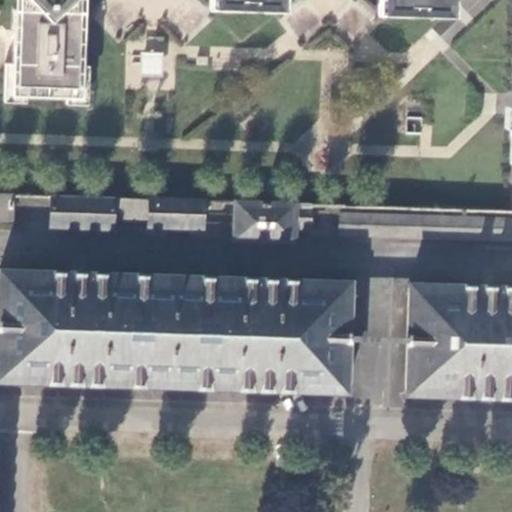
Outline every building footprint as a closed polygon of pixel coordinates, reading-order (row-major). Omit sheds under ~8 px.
[(25,0),(24,9),(19,9),(18,30),(12,30),(10,94),(36,96),(36,92),(55,93),(55,96),(80,96),(82,57),(84,13),(79,12),(79,0),(25,0)] [(213,0),(214,2),(236,3),(236,0),(253,0),(253,4),(275,4),(275,0),(381,0),(382,7),(405,9),(405,4),(421,5),(421,9),(444,10),(444,6),(444,0),(213,0)] [(137,55),(136,64),(142,64),(142,68),(143,70),(145,72),(146,73),(149,73),(152,73),(155,72),(156,70),(157,68),(158,64),(159,62),(160,56),(137,55)] [(142,64),(136,64),(136,79),(159,79),(160,56),(159,62),(158,64),(157,68),(156,70),(155,72),(152,73),(149,73),(146,73),(145,72),(143,70),(142,68),(142,64)] [(109,220),(109,196),(98,196),(48,194),(46,228),(108,230),(109,220)] [(144,221),(145,197),(109,196),(109,220),(144,221)] [(306,203),(298,203),(245,201),(145,197),(144,221),(144,228),(199,230),(227,241),(292,243),(292,233),(306,233),(306,213),(306,203)] [(323,203),(306,203),(306,213),(323,214),(323,203)] [(333,236),(511,241),(511,217),(334,213),(333,236)] [(0,381),(340,393),(342,343),(343,334),(345,283),(0,271),(0,381)] [(402,336),(401,345),(400,395),(511,398),(511,287),(403,284),(402,336)] [(343,334),(342,343),(401,345),(402,336),(343,334)]
